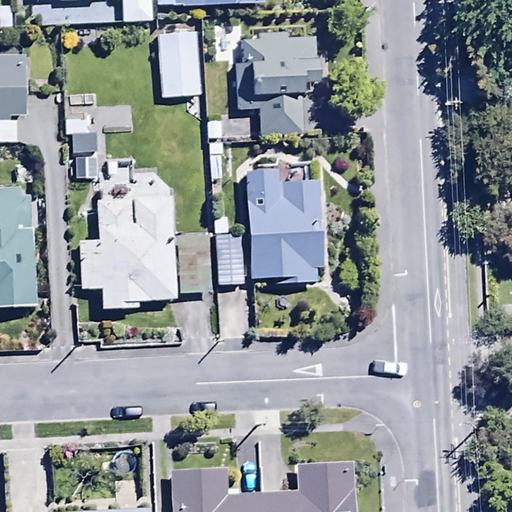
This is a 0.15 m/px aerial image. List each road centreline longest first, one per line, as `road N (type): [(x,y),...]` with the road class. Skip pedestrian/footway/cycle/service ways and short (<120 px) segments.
road 1 (residential): [(428,372),(0,393)]
road 2 (tertiary): [(410,0),(428,372)]
road 3 (tertiary): [(428,372),(436,511)]
